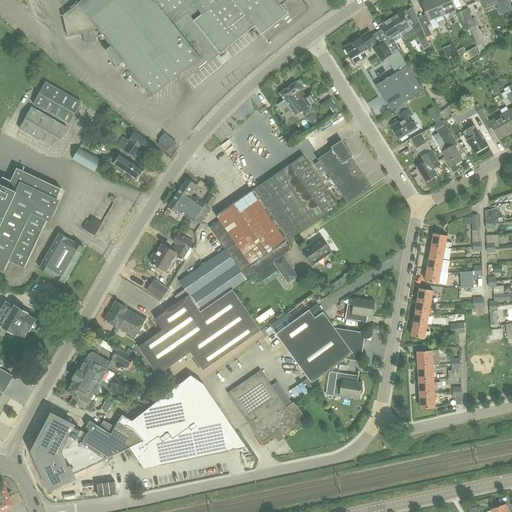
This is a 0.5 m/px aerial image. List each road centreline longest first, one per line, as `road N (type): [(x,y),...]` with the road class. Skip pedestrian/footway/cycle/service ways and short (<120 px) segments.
road 1 (unclassified): [(4,463),(176,167),(224,109),(310,36)]
road 2 (residential): [(63,511),(336,457),(377,418)]
road 3 (residential): [(377,418),(414,206)]
road 4 (residential): [(414,206),(310,36)]
road 5 (unknown): [(273,472),(220,393),(260,359)]
road 6 (tertiary): [(511,479),(376,509)]
road 7 (residential): [(377,418),(410,429),(511,407)]
